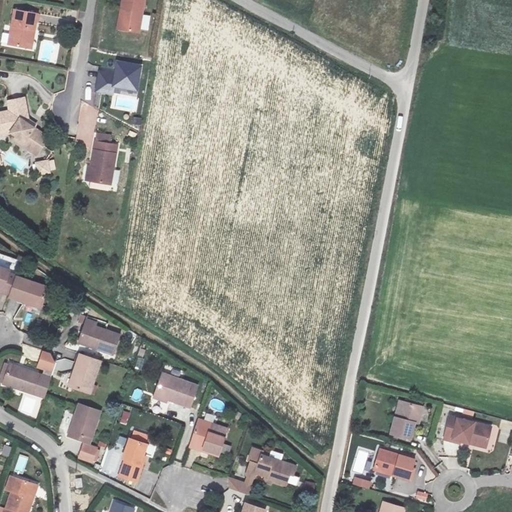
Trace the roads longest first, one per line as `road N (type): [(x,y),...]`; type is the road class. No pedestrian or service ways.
road 1 (residential): [(405,88),(325,511)]
road 2 (unclassified): [(246,0),(405,88)]
road 3 (residential): [(66,511),(57,456),(46,440),(0,413)]
